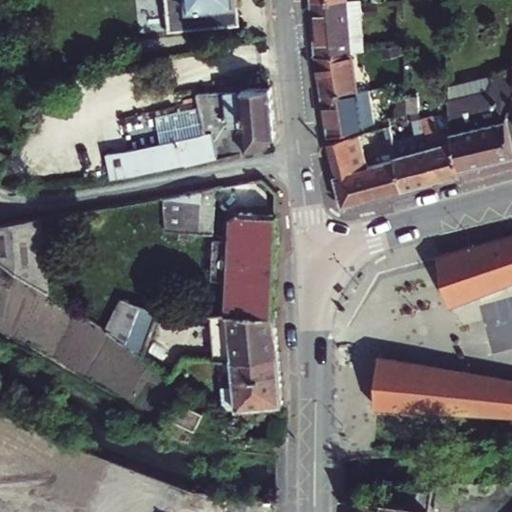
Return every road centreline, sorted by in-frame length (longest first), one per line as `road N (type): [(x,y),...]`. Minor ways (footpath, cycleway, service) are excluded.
road 1 (tertiary): [(313,511),(312,251)]
road 2 (tertiary): [(312,251),(282,0)]
road 3 (tertiary): [(312,251),(511,197)]
